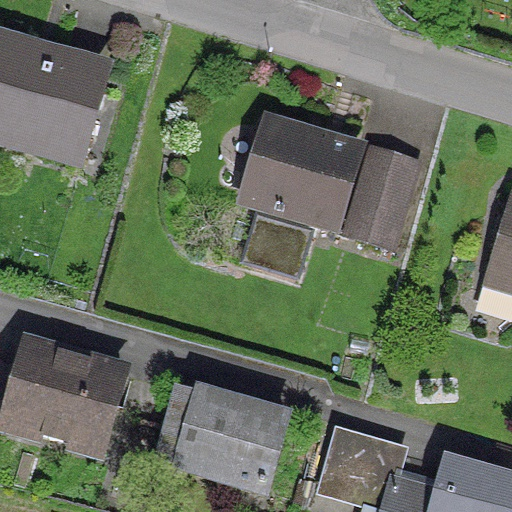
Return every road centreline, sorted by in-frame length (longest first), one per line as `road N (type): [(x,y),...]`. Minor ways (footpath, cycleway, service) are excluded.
road 1 (residential): [(511,98),(322,38)]
road 2 (residential): [(322,38),(193,0)]
